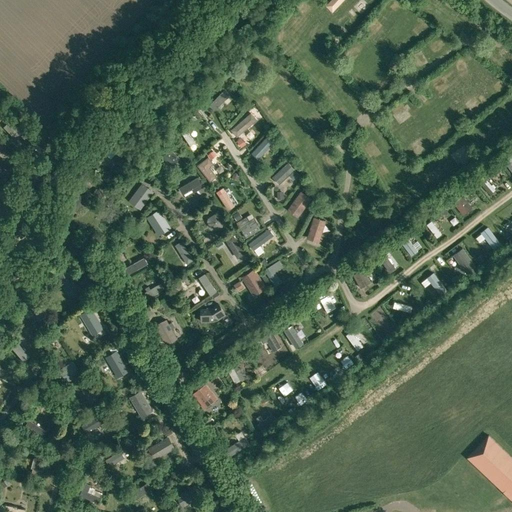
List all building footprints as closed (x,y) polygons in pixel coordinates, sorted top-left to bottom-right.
[(331,0),(326,6),(333,13),(344,0),(331,0)] [(310,17),(316,10),(307,2),(301,9),(310,17)] [(455,16),(460,6),(454,3),(449,13),(455,16)] [(371,31),(383,36),(387,26),(375,21),(371,31)] [(293,30),(285,38),(293,47),(301,39),(293,30)] [(494,39),(502,46),(508,39),(501,32),(494,39)] [(437,43),(445,50),(452,42),(444,35),(437,43)] [(358,43),(352,50),(363,59),(369,51),(358,43)] [(462,77),(471,69),(462,60),(454,68),(462,77)] [(441,77),(433,84),(441,93),(449,85),(441,77)] [(224,90),(210,105),(214,110),(229,95),(224,90)] [(396,110),(403,123),(412,117),(405,105),(396,110)] [(342,106),(339,111),(347,117),(351,111),(342,106)] [(257,120),(251,113),(231,130),(237,137),(257,120)] [(15,140),(20,135),(22,133),(10,120),(3,127),(15,140)] [(189,128),(183,131),(192,146),(198,142),(189,128)] [(33,140),(24,131),(22,133),(20,135),(29,144),(33,140)] [(277,136),(273,132),(268,137),(272,140),(277,136)] [(273,144),(266,137),(252,153),(259,159),(273,144)] [(237,141),(241,147),(245,144),(241,138),(237,141)] [(100,162),(116,146),(110,140),(95,157),(100,162)] [(367,149),(373,161),(382,156),(376,144),(367,149)] [(467,148),(458,152),(464,164),(473,160),(467,148)] [(161,157),(171,167),(180,158),(170,149),(161,157)] [(208,154),(211,158),(216,155),(212,150),(208,154)] [(511,170),(511,159),(509,155),(503,159),(511,170)] [(213,164),(214,164),(208,156),(197,165),(210,181),(217,176),(211,169),(215,166),(213,164)] [(279,184),(295,169),(288,162),(273,177),(279,184)] [(385,170),(381,174),(387,182),(391,178),(385,170)] [(203,187),(198,177),(179,188),(182,194),(198,185),(200,189),(203,187)] [(129,200),(141,209),(154,191),(142,182),(129,200)] [(63,203),(73,214),(89,199),(87,197),(90,194),(88,193),(90,191),(86,186),(84,188),(82,186),(63,203)] [(302,191),(307,194),(311,189),(306,186),(302,191)] [(98,188),(94,193),(100,199),(104,194),(98,188)] [(216,192),(228,210),(235,206),(223,188),(216,192)] [(312,198),(301,191),(288,209),(298,217),(312,198)] [(473,207),(462,195),(453,202),(464,215),(473,207)] [(147,217),(159,236),(171,228),(159,209),(147,217)] [(239,212),(233,215),(236,220),(242,217),(239,212)] [(215,214),(210,217),(209,218),(208,217),(207,222),(208,222),(208,223),(211,228),(217,229),(222,227),(224,221),(221,215),(215,214)] [(261,229),(254,217),(249,220),(247,216),(236,222),(246,238),(261,229)] [(314,217),(307,239),(319,242),(326,221),(314,217)] [(441,238),(445,234),(434,219),(429,223),(441,238)] [(2,234),(11,245),(26,232),(18,222),(2,234)] [(487,226),(481,232),(496,250),(502,245),(487,226)] [(249,244),(254,250),(273,235),(269,229),(249,244)] [(246,253),(233,234),(225,239),(238,258),(246,253)] [(413,244),(405,234),(399,238),(411,254),(417,250),(417,249),(413,244)] [(175,244),(187,263),(193,259),(181,241),(175,244)] [(462,248),(453,254),(467,274),(473,270),(468,263),(470,261),(462,248)] [(378,256),(390,272),(395,268),(383,252),(378,256)] [(145,258),(125,269),(127,274),(147,263),(145,258)] [(115,263),(118,268),(124,265),(120,260),(115,263)] [(279,260),(264,270),(275,287),(282,282),(276,272),(283,267),(279,260)] [(242,277),(254,296),(266,287),(254,268),(242,277)] [(363,269),(353,275),(361,288),(371,282),(363,269)] [(59,277),(70,295),(79,290),(68,271),(59,277)] [(434,272),(427,277),(441,295),(448,290),(434,272)] [(205,275),(200,278),(211,295),(216,292),(205,275)] [(452,279),(455,283),(461,279),(458,275),(452,279)] [(243,287),(239,282),(234,286),(237,291),(243,287)] [(143,294),(145,299),(165,288),(162,283),(143,294)] [(199,289),(191,292),(192,297),(200,295),(199,289)] [(143,300),(138,303),(141,308),(146,305),(143,300)] [(200,308),(201,322),(211,322),(211,317),(216,316),(218,320),(226,314),(219,303),(211,308),(200,308)] [(38,304),(32,307),(46,328),(52,324),(38,304)] [(153,313),(149,306),(143,310),(147,316),(153,313)] [(82,315),(93,333),(102,328),(91,309),(82,315)] [(155,325),(166,344),(178,338),(167,319),(155,325)] [(293,326),(285,331),(296,348),(304,343),(297,332),(299,331),(296,327),(294,328),(293,326)] [(282,346),(270,328),(258,335),(263,343),(267,341),(274,351),(278,348),(282,346)] [(359,351),(368,344),(355,328),(347,334),(359,351)] [(6,342),(22,360),(27,356),(11,338),(6,342)] [(107,357),(118,376),(127,370),(116,351),(107,357)] [(360,353),(355,357),(359,362),(363,359),(360,353)] [(59,371),(66,381),(73,377),(75,379),(81,375),(73,362),(59,371)] [(235,363),(229,366),(239,384),(245,381),(235,363)] [(205,408),(217,398),(206,384),(193,394),(205,408)] [(131,397),(142,415),(152,410),(140,391),(131,397)] [(260,415),(256,418),(260,423),(259,423),(257,424),(262,430),(276,419),(272,413),(263,420),(260,415)] [(101,414),(82,425),(86,432),(105,421),(101,414)] [(46,431),(29,420),(25,426),(42,437),(46,431)] [(467,457),(504,492),(511,483),(511,457),(489,435),(467,457)] [(148,448),(155,460),(175,448),(168,436),(148,448)] [(226,449),(230,455),(249,443),(245,436),(226,449)] [(36,458),(33,468),(32,474),(41,477),(43,471),(46,460),(45,460),(47,454),(38,451),(36,458)] [(120,453),(106,461),(110,467),(123,458),(120,453)] [(1,482),(4,486),(10,482),(7,478),(1,482)] [(128,496),(131,502),(151,489),(147,483),(128,496)] [(176,495),(183,507),(204,495),(197,483),(176,495)] [(98,504),(100,499),(87,493),(90,486),(85,484),(80,496),(98,504)]
